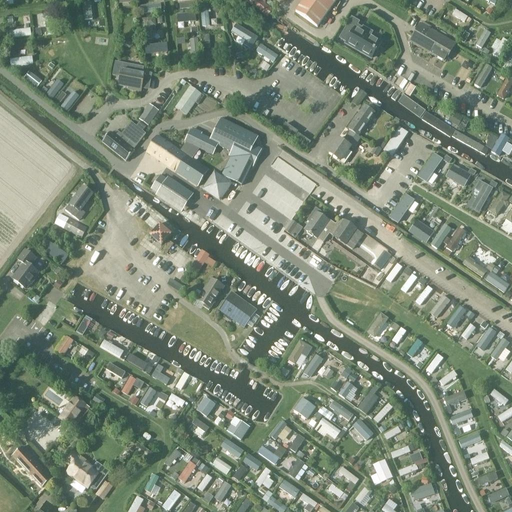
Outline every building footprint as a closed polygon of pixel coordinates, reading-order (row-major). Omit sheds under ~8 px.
[(255,0),(253,3),(270,14),(274,9),(261,0),(255,0)] [(317,28),(336,0),(303,0),(295,12),(317,28)] [(354,11),(368,21),(372,15),(362,8),(360,8),(356,9),(354,11)] [(452,14),(465,21),(468,15),(455,8),(452,14)] [(376,51),(377,51),(380,46),(379,45),(380,43),(370,37),(372,33),(363,28),(362,30),(356,27),(359,22),(352,19),(340,39),(347,42),(346,44),(371,59),(376,51)] [(456,44),(420,23),(409,42),(445,63),(456,44)] [(482,49),(491,32),(485,29),(475,45),(482,49)] [(503,36),(493,53),(501,58),(511,41),(503,36)] [(492,46),(496,48),(501,40),(497,38),(492,46)] [(115,62),(113,76),(121,78),(119,86),(129,88),(129,90),(140,92),(143,80),(149,81),(150,74),(136,72),(137,66),(115,62)] [(482,88),(492,66),(485,63),(475,85),(482,88)] [(511,78),(508,76),(496,94),(503,99),(511,85),(511,78)] [(49,93),(55,98),(66,83),(59,79),(49,93)] [(402,90),(413,93),(416,84),(404,81),(402,90)] [(186,116),(201,94),(190,86),(175,108),(186,116)] [(65,106),(69,110),(77,99),(80,95),(75,91),(67,101),(68,102),(65,106)] [(204,96),(201,95),(195,103),(198,105),(204,96)] [(406,105),(423,116),(427,111),(410,99),(406,105)] [(149,104),(139,119),(149,126),(159,111),(149,104)] [(358,136),(359,135),(374,113),(365,107),(349,131),(350,131),(358,136)] [(465,128),(469,119),(453,111),(448,120),(465,128)] [(436,126),(454,136),(457,130),(440,120),(436,126)] [(132,151),(146,135),(131,123),(117,139),(110,133),(102,143),(125,162),(134,152),(132,151)] [(241,127),(237,135),(246,140),(250,132),(241,127)] [(338,138),(328,153),(340,162),(350,147),(353,149),(360,138),(358,136),(350,131),(343,142),(338,138)] [(167,143),(156,159),(198,187),(208,171),(191,159),(205,139),(194,132),(180,152),(167,143)] [(146,152),(156,159),(167,143),(157,136),(146,152)] [(230,157),(252,168),(261,150),(238,139),(230,157)] [(469,145),(486,155),(490,149),(473,139),(469,145)] [(377,157),(382,150),(375,146),(371,153),(377,157)] [(438,175),(433,172),(443,158),(434,152),(418,175),(432,185),(438,175)] [(95,164),(112,175),(116,169),(99,158),(95,164)] [(450,162),(436,182),(443,187),(457,167),(450,162)] [(454,189),(461,193),(472,176),(465,172),(454,189)] [(234,188),(217,175),(204,192),(222,205),(234,188)] [(156,196),(181,213),(193,194),(168,178),(167,180),(161,176),(151,190),(157,194),(156,196)] [(475,200),(481,204),(491,187),(485,184),(475,200)] [(70,206),(69,207),(66,211),(76,219),(80,214),(79,213),(93,195),(83,187),(69,206),(70,206)] [(505,200),(511,202),(511,195),(499,190),(490,212),(499,215),(505,200)] [(408,209),(413,212),(419,202),(405,193),(390,218),(399,223),(408,209)] [(145,203),(161,215),(166,209),(150,197),(145,203)] [(316,239),(317,239),(329,222),(323,217),(325,214),(317,208),(307,221),(310,223),(304,230),(316,239)] [(86,228),(62,216),(59,214),(54,224),(81,238),(86,228)] [(334,238),(345,222),(340,219),(336,225),(330,221),(329,222),(317,239),(323,243),(329,235),(334,238)] [(409,231),(426,243),(435,231),(417,219),(409,231)] [(293,222),(286,231),(295,238),(302,229),(293,222)] [(356,231),(345,222),(334,238),(345,246),(356,231)] [(160,223),(149,236),(162,247),(172,234),(160,223)] [(437,249),(452,228),(445,224),(430,244),(437,249)] [(458,226),(443,252),(451,256),(466,231),(458,226)] [(19,261),(24,266),(13,280),(26,290),(30,285),(32,285),(36,281),(35,279),(39,273),(31,267),(36,259),(26,251),(19,261)] [(468,256),(463,263),(482,277),(487,271),(468,256)] [(386,278),(392,282),(403,266),(398,262),(386,278)] [(490,262),(487,267),(497,273),(500,268),(490,262)] [(409,276),(412,270),(407,267),(403,272),(409,276)] [(492,271),(486,278),(504,292),(510,285),(492,271)] [(197,301),(211,309),(224,287),(212,279),(206,289),(205,288),(197,301)] [(168,285),(179,293),(183,287),(171,280),(168,285)] [(420,306),(434,289),(428,285),(415,302),(420,306)] [(259,318),(254,314),(256,311),(232,293),(219,310),(225,314),(221,319),(225,322),(227,319),(230,322),(232,319),(244,328),(246,324),(252,328),(259,318)] [(429,313),(435,318),(451,299),(445,294),(429,313)] [(453,328),(467,310),(460,305),(446,323),(453,328)] [(374,337),(389,317),(381,312),(366,332),(374,337)] [(395,322),(391,327),(397,331),(400,326),(395,322)] [(467,342),(476,326),(470,323),(460,338),(467,342)] [(393,341),(399,344),(406,329),(400,326),(393,341)] [(476,345),(483,351),(497,332),(490,326),(476,345)] [(500,362),(509,350),(506,348),(510,342),(504,337),(491,355),(500,362)] [(413,357),(423,341),(417,338),(407,354),(413,357)] [(438,353),(426,369),(432,374),(444,358),(438,353)] [(317,354),(311,365),(317,369),(324,358),(317,354)] [(440,388),(458,376),(454,370),(436,382),(440,388)] [(349,384),(348,401),(359,401),(359,394),(356,394),(357,384),(349,384)] [(490,394),(505,404),(509,399),(494,388),(490,394)] [(370,391),(358,407),(366,413),(378,398),(370,391)] [(444,404),(466,399),(465,391),(442,396),(444,404)] [(173,393),(170,398),(183,406),(186,401),(173,393)] [(73,397),(58,419),(74,430),(90,409),(73,397)] [(339,402),(335,407),(349,421),(354,416),(339,402)] [(389,402),(373,418),(378,423),(394,407),(389,402)] [(501,422),(511,415),(511,406),(497,415),(501,422)] [(452,423),(473,417),(471,410),(450,416),(452,423)] [(464,431),(478,426),(474,417),(460,422),(464,431)] [(336,440),(342,430),(323,419),(317,429),(336,440)] [(352,427),(366,441),(374,433),(359,419),(352,427)] [(283,443),(294,430),(283,420),(272,434),(283,443)] [(398,426),(384,433),(387,439),(402,432),(398,426)] [(511,429),(511,432),(504,428),(501,433),(511,439),(511,429)] [(479,432),(459,441),(462,448),(482,439),(479,432)] [(242,457),(246,449),(227,439),(223,448),(242,457)] [(511,446),(503,440),(499,445),(511,454),(511,446)] [(265,445),(260,452),(276,465),(281,458),(265,445)] [(408,445),(391,452),(393,458),(411,451),(408,445)] [(42,488),(51,479),(22,447),(13,456),(42,488)] [(422,452),(410,454),(412,465),(424,463),(422,452)] [(470,458),(473,464),(490,458),(488,452),(470,458)] [(75,481),(75,483),(78,485),(79,484),(81,483),(88,488),(98,474),(85,465),(87,463),(73,453),(68,461),(74,465),(68,473),(76,480),(75,481)] [(250,454),(245,462),(260,471),(265,463),(250,454)] [(218,457),(213,465),(228,474),(233,466),(218,457)] [(300,480),(309,465),(298,458),(289,474),(300,480)] [(373,464),(376,473),(371,475),(375,485),(393,478),(386,459),(373,464)] [(179,477),(186,482),(199,466),(192,460),(179,477)] [(416,463),(398,470),(401,476),(419,469),(416,463)] [(242,464),(235,477),(241,480),(248,467),(242,464)] [(267,467),(256,483),(261,486),(263,483),(270,488),(275,481),(268,476),(272,470),(267,467)] [(475,478),(478,485),(498,477),(496,470),(475,478)] [(157,484),(160,476),(153,473),(146,490),(158,495),(162,486),(157,484)] [(204,492),(214,477),(208,473),(198,487),(204,492)] [(286,479),(281,486),(296,497),(301,490),(286,479)] [(106,482),(96,495),(102,500),(112,487),(106,482)] [(223,499),(232,486),(226,482),(217,496),(223,499)] [(415,500),(435,493),(431,483),(411,489),(415,500)] [(356,499),(365,506),(375,493),(366,486),(356,499)] [(506,487),(487,495),(491,503),(510,495),(506,487)] [(176,489),(163,506),(170,511),(172,508),(177,511),(187,497),(176,489)] [(409,491),(412,504),(421,502),(420,499),(413,501),(411,491),(409,491)] [(282,511),(284,511),(289,505),(268,492),(263,499),(282,511)] [(316,507),(319,502),(304,494),(302,499),(316,507)] [(246,497),(239,511),(245,511),(252,500),(246,497)] [(397,511),(394,510),(398,504),(389,498),(382,510),(385,511),(397,511)] [(354,503),(347,511),(357,511),(361,508),(354,503)] [(424,511),(421,503),(414,505),(416,511),(424,511)]
